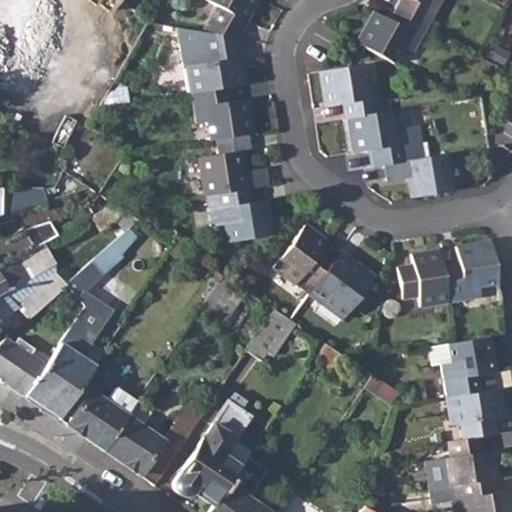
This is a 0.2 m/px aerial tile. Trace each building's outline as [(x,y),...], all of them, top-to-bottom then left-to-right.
[(39,12),(44,0),(0,0),(0,68),(27,79),(51,17),(39,12)] [(236,41),(245,26),(239,23),(247,9),(253,12),(259,1),(257,0),(203,0),(216,8),(203,34),(236,41)] [(397,0),(392,10),(399,14),(406,1),(404,0),(397,0)] [(404,0),(406,1),(399,14),(423,28),(439,0),(404,0)] [(245,26),(253,12),(247,9),(239,23),(245,26)] [(392,10),(385,22),(393,26),(399,14),(392,10)] [(423,28),(399,14),(393,26),(385,22),(370,14),(354,44),(391,65),(399,49),(408,54),(423,28)] [(244,87),(241,74),(235,73),(234,62),(239,61),(236,41),(203,34),(177,29),(184,70),(187,70),(191,95),(218,91),(226,90),(244,87)] [(326,107),(342,104),(349,103),(353,118),(380,113),(375,83),(364,84),(359,65),(318,71),(326,107)] [(226,90),(218,91),(221,105),(229,105),(226,90)] [(245,103),(229,105),(221,105),(218,91),(191,95),(195,126),(206,125),(208,143),(250,137),(245,103)] [(347,119),(353,118),(349,103),(342,104),(345,120),(347,119)] [(354,153),(370,151),(378,149),(380,166),(385,165),(422,159),(416,128),(393,131),(391,112),(380,113),(353,118),(347,119),(354,153)] [(374,168),(380,166),(378,149),(370,151),(374,168)] [(199,162),(206,199),(207,199),(241,193),(247,192),(266,189),(264,172),(244,176),(240,155),(199,162)] [(422,159),(385,165),(388,183),(407,180),(411,200),(453,192),(447,155),(422,159)] [(36,170),(29,184),(40,184),(46,184),(52,174),(36,170)] [(0,214),(45,200),(40,184),(29,184),(0,184),(0,214)] [(77,190),(88,201),(94,194),(85,188),(77,190)] [(241,193),(207,199),(212,231),(226,229),(229,246),(271,240),(266,205),(249,208),(243,209),(241,193)] [(94,194),(88,201),(84,207),(90,218),(112,206),(94,194)] [(322,253),(324,248),(312,240),(316,235),(303,227),(273,269),(297,286),(302,278),(314,286),(332,260),(322,253)] [(0,269),(39,247),(30,232),(8,245),(3,238),(0,239),(0,269)] [(127,232),(88,266),(98,273),(135,241),(127,232)] [(327,244),(316,235),(312,240),(324,248),(327,244)] [(456,248),(459,262),(460,269),(441,272),(447,304),(479,298),(478,288),(498,284),(492,242),(456,248)] [(0,295),(55,265),(43,245),(39,247),(0,269),(0,295)] [(207,278),(218,285),(223,279),(176,248),(171,256),(206,279),(207,278)] [(421,252),(421,256),(423,264),(410,266),(394,269),(400,300),(415,297),(417,308),(447,304),(441,272),(440,265),(437,249),(421,252)] [(409,258),(410,266),(423,264),(421,256),(409,258)] [(374,277),(362,269),(359,273),(347,265),(344,268),(332,260),(314,286),(325,295),(319,303),(344,320),(374,277)] [(350,261),(347,265),(359,273),(362,269),(350,261)] [(440,265),(441,272),(460,269),(459,262),(440,265)] [(57,272),(55,265),(0,295),(0,318),(15,306),(57,272)] [(92,282),(98,273),(88,266),(67,284),(87,306),(47,365),(25,397),(58,420),(93,368),(80,359),(112,312),(106,307),(114,296),(92,282)] [(67,284),(57,272),(15,306),(27,319),(67,284)] [(252,311),(266,322),(273,312),(258,302),(252,311)] [(260,362),(265,354),(287,322),(273,312),(266,322),(245,353),(260,362)] [(294,326),(287,322),(265,354),(273,358),(294,326)] [(0,379),(25,397),(47,365),(32,354),(35,350),(19,338),(15,343),(7,337),(0,342),(0,379)] [(450,400),(478,395),(476,377),(483,375),(500,373),(494,337),(451,345),(454,364),(444,365),(450,400)] [(315,357),(333,370),(341,357),(324,345),(315,357)] [(451,345),(431,349),(434,367),(444,365),(454,364),(451,345)] [(486,394),(483,375),(476,377),(478,395),(486,394)] [(67,426),(103,451),(136,404),(116,389),(106,404),(90,393),(67,426)] [(463,426),(466,441),(482,438),(498,436),(495,421),(501,420),(498,406),(505,405),(503,391),(486,394),(478,395),(450,400),(455,427),(463,426)] [(192,491),(212,505),(227,484),(245,457),(248,454),(232,442),(248,419),(239,412),(245,403),(233,394),(171,482),(171,488),(175,492),(182,496),(192,491)] [(190,400),(171,427),(184,437),(203,409),(190,400)] [(186,438),(184,437),(171,427),(161,440),(142,427),(152,413),(136,404),(103,451),(153,486),(186,438)] [(507,418),(505,405),(498,406),(501,420),(507,418)] [(466,441),(450,444),(453,459),(426,464),(430,492),(433,491),(447,489),(452,488),(486,482),(492,481),(499,480),(496,465),(491,466),(489,452),(484,453),(482,438),(466,441)] [(207,511),(267,511),(246,497),(265,471),(245,457),(227,484),(212,505),(207,511)] [(492,481),(486,482),(488,497),(494,496),(492,481)] [(511,511),(511,494),(494,496),(488,497),(486,482),(452,488),(447,489),(433,491),(436,508),(454,505),(455,511),(511,511)]
